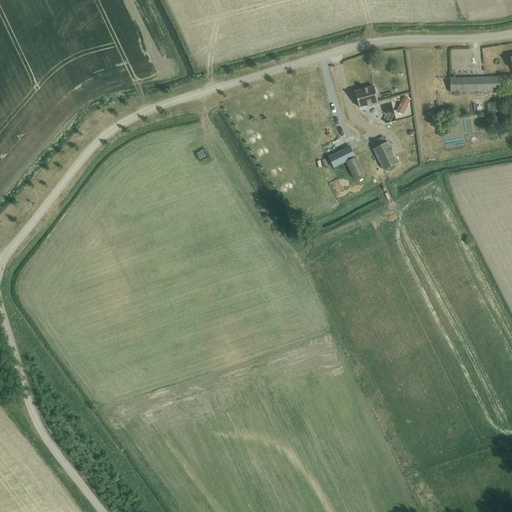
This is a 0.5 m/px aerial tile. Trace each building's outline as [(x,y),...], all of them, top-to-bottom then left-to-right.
[(499,77),(450,79),(450,93),(499,91),(499,77)] [(367,104),(378,102),(374,86),(355,92),(359,108),(368,105),(367,104)] [(394,96),(382,98),(385,120),(397,119),(394,96)] [(407,105),(410,99),(404,96),(401,101),(407,105)] [(487,105),(487,120),(498,120),(498,105),(487,105)] [(440,111),(442,121),(454,120),(452,109),(440,111)] [(360,154),(353,142),(330,153),(336,166),(360,154)] [(373,149),(384,170),(398,163),(387,142),(373,149)] [(346,162),(354,179),(364,174),(355,158),(346,162)]
